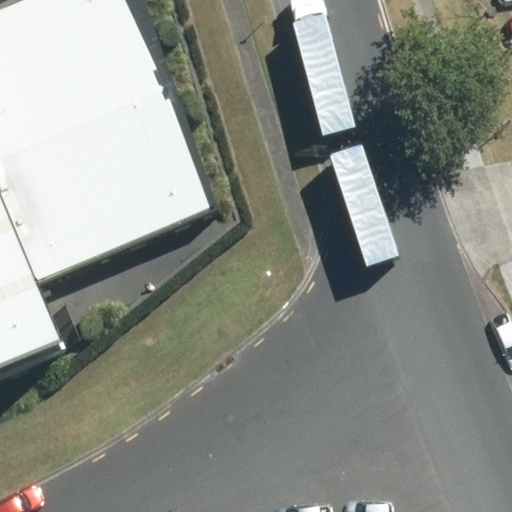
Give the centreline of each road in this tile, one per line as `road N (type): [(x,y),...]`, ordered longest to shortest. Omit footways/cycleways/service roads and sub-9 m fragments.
road 1 (unclassified): [(335,0),(440,388)]
road 2 (unclassified): [(440,388),(138,511)]
road 3 (unclassified): [(440,388),(502,511)]
